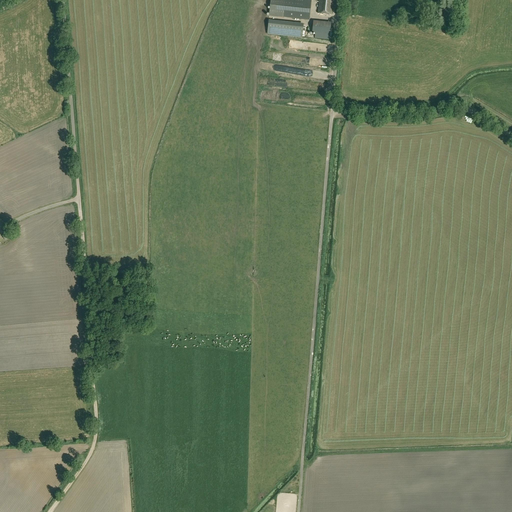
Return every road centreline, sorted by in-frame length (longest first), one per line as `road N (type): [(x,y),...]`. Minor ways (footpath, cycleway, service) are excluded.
road 1 (track): [(50,511),(80,467),(93,428),(78,213)]
road 2 (unclassified): [(511,135),(464,108),(331,111),(338,0)]
road 3 (unclassified): [(78,213),(63,0)]
